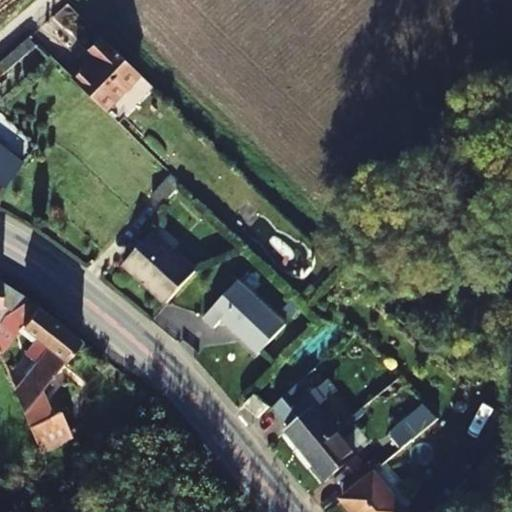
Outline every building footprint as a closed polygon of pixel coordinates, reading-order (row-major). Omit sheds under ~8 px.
[(84,90),(118,122),(156,86),(102,33),(84,51),(90,58),(69,77),(84,90)] [(0,60),(0,71),(3,75),(36,45),(27,37),(0,60)] [(0,185),(4,189),(25,165),(0,143),(0,185)] [(172,173),(151,197),(161,208),(183,184),(172,173)] [(166,304),(195,272),(154,233),(124,265),(166,304)] [(0,306),(3,307),(12,313),(28,300),(2,281),(0,281),(0,306)] [(286,326),(237,281),(202,320),(213,330),(221,322),(258,356),(286,326)] [(53,416),(41,391),(82,342),(28,300),(12,313),(0,326),(0,353),(22,327),(37,338),(24,355),(36,364),(13,392),(30,428),(53,416)] [(306,378),(273,410),(289,428),(284,432),(305,458),(336,432),(317,409),(326,401),(306,378)] [(258,419),(269,407),(256,395),(246,407),(258,419)] [(403,450),(437,421),(426,408),(391,437),(403,450)] [(336,432),(305,458),(326,483),(356,457),(343,442),(357,430),(349,421),(336,432)] [(407,511),(375,472),(342,501),(350,511),(407,511)] [(450,511),(463,511),(478,497),(466,485),(445,505),(450,511)]
